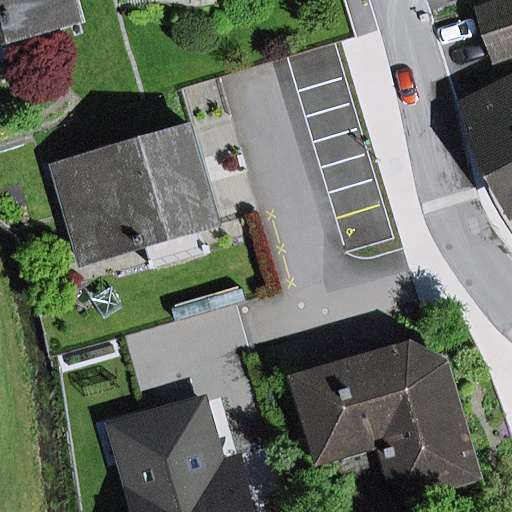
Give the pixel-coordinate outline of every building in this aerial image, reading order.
[(80,20),(73,0),(0,0),(0,32),(9,30),(12,40),(80,20)] [(511,1),(484,11),(500,58),(511,54),(511,1)] [(9,30),(0,32),(0,60),(17,56),(12,40),(9,30)] [(511,85),(470,107),(511,188),(511,85)] [(92,207),(107,258),(150,246),(204,230),(221,225),(194,129),(57,169),(70,213),(92,207)] [(85,264),(107,258),(92,207),(70,213),(85,264)] [(157,270),(211,254),(204,230),(150,246),(157,270)] [(447,367),(414,349),(300,381),(317,441),(380,423),(385,441),(401,499),(479,476),(447,367)] [(255,511),(244,471),(226,476),(205,404),(117,429),(140,511),(255,511)] [(317,441),(322,458),(385,441),(380,423),(317,441)]
